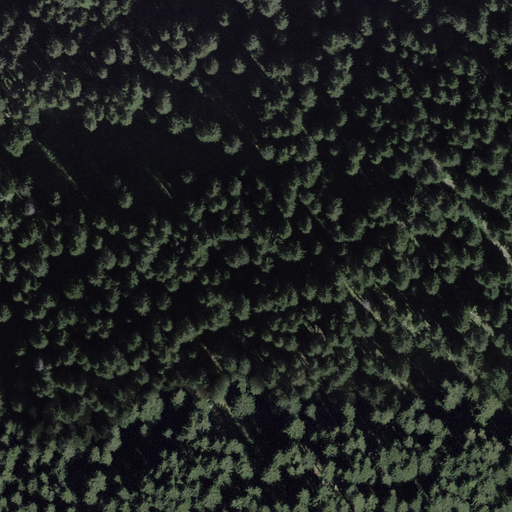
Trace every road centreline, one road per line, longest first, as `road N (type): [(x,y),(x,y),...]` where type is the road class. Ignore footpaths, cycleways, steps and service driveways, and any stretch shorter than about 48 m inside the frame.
road 1 (track): [(0,116),(26,111),(71,119),(117,109),(213,149),(296,146),(380,177),(454,184),(511,260)]
road 2 (track): [(315,511),(312,490),(276,425),(260,363),(231,329),(217,295),(191,295),(78,203),(0,171)]
